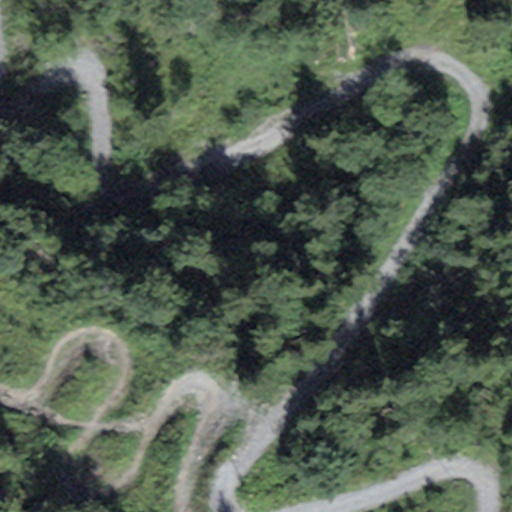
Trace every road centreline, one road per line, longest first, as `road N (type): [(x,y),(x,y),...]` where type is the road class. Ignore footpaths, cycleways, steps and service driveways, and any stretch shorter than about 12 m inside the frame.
road 1 (track): [(0,111),(29,105),(81,61),(93,71),(107,188),(150,188),(410,57),(462,64),(474,93),(469,131),(361,317),(235,471),(229,506),(238,511)]
road 2 (track): [(322,511),(361,506),(438,473),(475,472),(490,511)]
